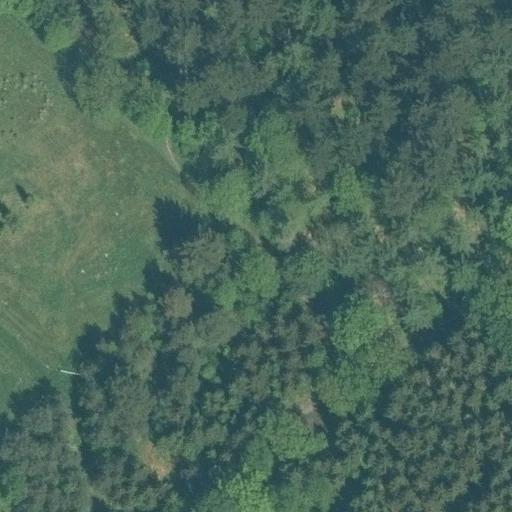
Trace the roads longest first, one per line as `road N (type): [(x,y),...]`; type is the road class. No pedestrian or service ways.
road 1 (track): [(0,443),(232,224)]
road 2 (track): [(379,367),(155,149)]
road 3 (track): [(379,367),(267,454),(212,511)]
road 4 (track): [(89,511),(68,403),(0,326)]
road 5 (track): [(155,149),(0,4)]
road 6 (track): [(511,266),(379,367)]
road 7 (track): [(336,398),(410,511)]
